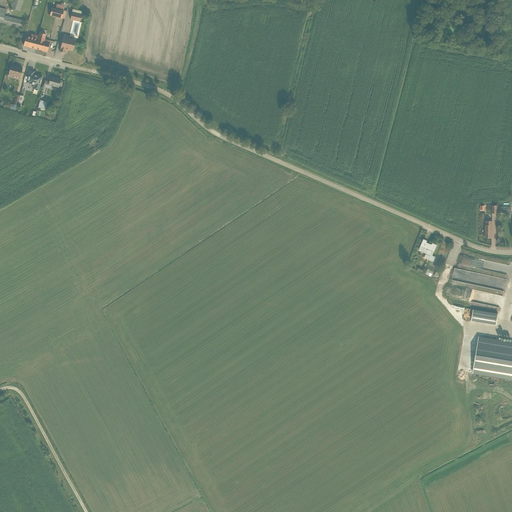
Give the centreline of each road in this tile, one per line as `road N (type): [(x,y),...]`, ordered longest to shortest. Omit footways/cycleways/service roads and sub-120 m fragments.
road 1 (unclassified): [(511,253),(480,249),(221,136),(152,87),(0,47)]
road 2 (track): [(0,389),(23,396),(85,511)]
